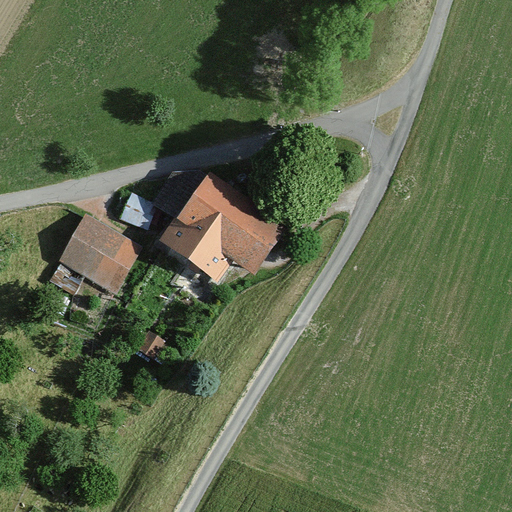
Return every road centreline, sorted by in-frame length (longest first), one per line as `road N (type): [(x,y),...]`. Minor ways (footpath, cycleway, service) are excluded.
road 1 (unclassified): [(408,101),(376,197),(192,511)]
road 2 (unclassified): [(408,101),(132,183),(0,206)]
